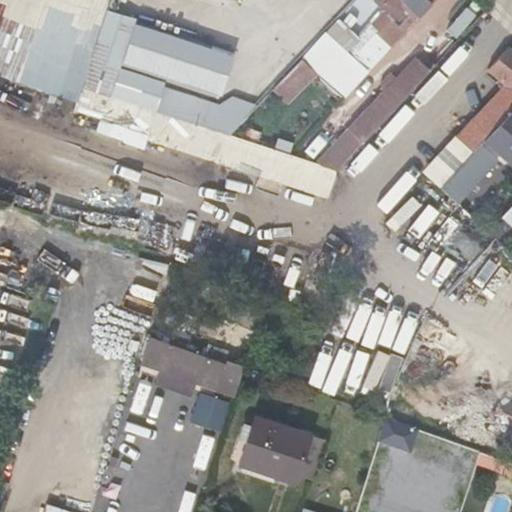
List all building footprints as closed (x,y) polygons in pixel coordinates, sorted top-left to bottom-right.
[(380,0),(376,5),(404,31),(432,0),(380,0)] [(120,66),(135,22),(105,12),(81,90),(227,138),(257,105),(234,101),(219,105),(118,73),(120,66)] [(219,97),(233,53),(135,22),(120,66),(219,97)] [(365,72),(322,34),(299,59),(307,66),(341,98),(365,72)] [(489,71),(505,87),(425,174),(440,189),(480,145),(485,140),(511,111),(511,53),(508,50),(489,71)] [(307,66),(299,59),(271,90),(279,97),(307,66)] [(412,76),(405,70),(315,166),(337,173),(377,130),(430,74),(422,66),(412,76)] [(510,164),(511,162),(511,111),(485,140),(510,164)] [(496,160),(480,145),(440,189),(455,203),(456,204),(496,160)] [(430,199),(446,213),(455,203),(440,189),(430,199)] [(164,368),(197,379),(234,392),(241,370),(153,340),(145,362),(164,368)] [(161,376),(194,388),(197,379),(164,368),(161,376)] [(276,474),(294,481),(296,476),(309,436),(254,417),(240,462),(276,474)] [(309,436),(296,476),(311,481),(324,441),(309,436)] [(237,471),(273,483),(276,474),(240,462),(237,471)]
